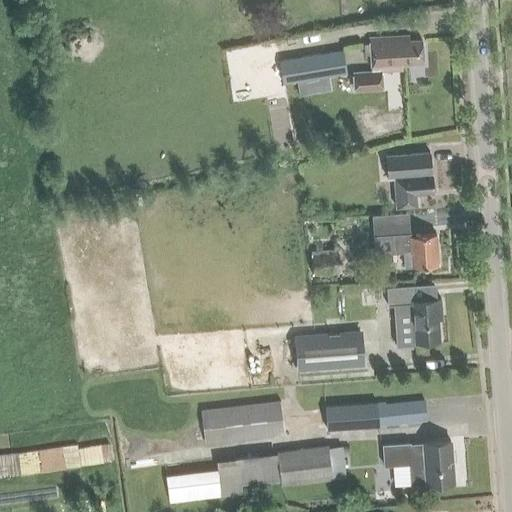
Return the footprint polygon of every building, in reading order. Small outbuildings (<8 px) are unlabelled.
[(382,90),(381,72),(401,71),(401,66),(421,65),(419,41),(408,42),(408,37),(370,39),(371,70),(351,71),(352,91),(382,90)] [(346,74),(343,50),(279,60),(283,84),(346,74)] [(415,194),(430,193),(429,176),(430,176),(429,154),(386,156),(387,180),(394,179),(395,209),(416,208),(415,194)] [(435,235),(411,236),(411,232),(373,235),(374,254),(402,252),(403,269),(436,267),(435,235)] [(311,250),(311,254),(313,274),(339,273),(338,253),(335,253),(335,249),(311,250)] [(414,343),(439,341),(437,320),(441,320),(439,300),(414,302),(413,286),(386,288),(388,306),(394,306),(395,318),(412,317),(414,343)] [(298,369),(362,364),(359,332),(295,337),(298,369)] [(284,434),(280,400),(200,410),(205,444),(284,434)] [(377,418),(384,418),(385,425),(426,421),(424,400),(383,403),(383,402),(324,406),(326,429),(378,426),(377,418)] [(108,440),(76,445),(0,455),(0,477),(111,462),(108,440)] [(410,486),(425,485),(425,486),(453,483),(449,442),(421,444),(382,448),(384,466),(407,464),(410,486)] [(280,485),(331,480),(345,478),(341,446),(327,448),(327,445),(276,451),(276,454),(216,460),(217,471),(165,476),(168,501),(242,493),(241,484),(279,480),(280,485)]
